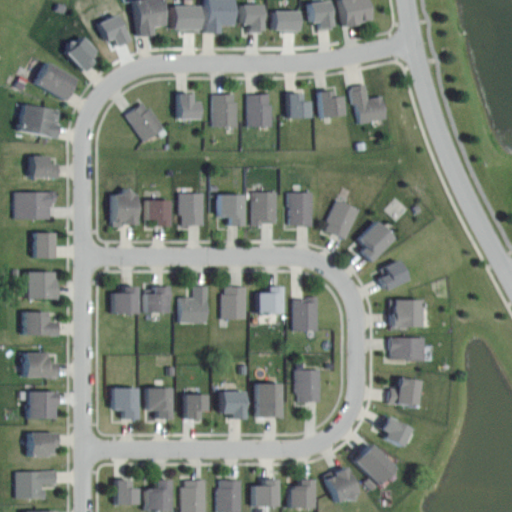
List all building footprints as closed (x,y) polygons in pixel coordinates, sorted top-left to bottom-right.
[(157,0),(161,23),(148,24),(149,33),(136,35),(131,0),(157,0)] [(230,0),(230,23),(217,23),(217,30),(203,30),(203,0),(230,0)] [(326,0),(330,27),(317,29),(316,20),(308,21),(305,1),(312,0),(326,0)] [(365,0),(368,18),(356,20),(356,22),(342,25),(338,0),(365,0)] [(195,31),(181,31),(181,30),(177,30),(177,27),(170,27),(170,3),(194,3),(195,31)] [(259,31),(245,31),(245,22),(238,22),(238,3),(259,3),(259,31)] [(296,7),(295,29),(280,29),(280,26),(271,26),(271,7),(296,7)] [(126,38),(113,44),(109,36),(104,39),(95,21),(113,12),(126,38)] [(95,52),(89,58),(91,60),(80,69),(62,50),(65,47),(65,40),(73,40),(79,35),(95,52)] [(74,76),(62,97),(32,80),(44,59),(74,76)] [(365,81),(368,97),(380,94),(385,116),(359,122),(354,101),(352,102),(349,87),(351,87),(351,84),(365,81)] [(331,89),(332,95),(340,94),(342,113),(320,115),(317,90),(331,89)] [(299,100),(307,99),(307,115),(286,116),(285,91),(299,90),(299,100)] [(190,92),(190,100),(197,100),(197,117),(177,117),(177,92),(190,92)] [(265,103),(268,103),(269,124),(244,125),(244,93),(265,92),(265,103)] [(232,93),(232,100),(235,100),(235,125),(211,125),(211,93),(232,93)] [(142,101),(147,107),(149,106),(162,126),(161,126),(165,131),(159,135),(155,130),(143,139),(125,113),(142,101)] [(57,110),(52,135),(16,128),(21,102),(57,110)] [(45,162),(52,161),(53,175),(28,175),(28,154),(44,154),(45,162)] [(124,186),(131,192),(134,192),(134,222),(120,222),(120,224),(111,224),(111,192),(118,192),(124,186)] [(48,216),(14,216),(13,190),(54,190),(54,201),(48,201),(48,216)] [(262,223),(252,223),(252,190),(275,190),(275,221),(262,221),(262,223)] [(202,191),(202,223),(181,223),(181,212),(178,212),(178,191),(202,191)] [(311,191),(311,223),(288,223),(288,205),(287,205),(287,191),(311,191)] [(241,223),(227,223),(227,214),(217,214),(217,193),(241,193),(241,223)] [(168,198),(167,223),(154,223),(154,217),(145,217),(145,198),(168,198)] [(358,208),(344,238),(325,228),(328,221),(326,220),(337,198),(358,208)] [(390,236),(366,259),(357,249),(361,244),(354,237),(373,219),(390,236)] [(51,239),(54,239),(54,256),(32,256),(32,230),(51,230),(51,239)] [(406,277),(383,288),(377,275),(381,273),(378,266),(397,257),(406,277)] [(51,278),(51,282),(52,282),(53,296),(24,296),(24,270),(51,269),(51,278)] [(134,284),(134,312),(110,311),(110,291),(119,291),(119,284),(134,284)] [(166,310),(143,311),(143,289),(152,289),(152,285),(167,284),(167,299),(166,299),(166,310)] [(177,320),(177,295),(190,295),(190,284),(203,284),(203,320),(177,320)] [(245,316),(220,316),(220,292),(224,292),(224,285),(245,284),(245,316)] [(280,311),(256,311),(256,291),(266,291),(266,285),(280,285),(280,311)] [(315,328),(291,328),(291,297),(305,297),(305,294),(315,294),(315,328)] [(420,298),(420,324),(404,324),(404,327),(390,327),(390,312),(387,312),(387,298),(420,298)] [(54,320),(54,333),(22,333),(22,310),(46,310),(46,320),(54,320)] [(422,335),(422,358),(407,358),(407,357),(390,357),(390,336),(422,335)] [(45,351),(45,361),(54,360),(54,374),(23,374),(23,351),(45,351)] [(319,368),(318,400),(298,400),(298,391),(295,391),(295,368),(319,368)] [(417,377),(414,404),(386,402),(388,386),(392,386),(393,383),(397,383),(398,375),(417,377)] [(278,382),(278,415),(254,415),(254,382),(278,382)] [(134,386),(134,418),(120,418),(120,408),(110,408),(110,386),(134,386)] [(167,386),(167,418),(153,418),(153,409),(143,408),(143,386),(167,386)] [(52,389),(52,403),(51,403),(51,417),(25,417),(25,397),(18,397),(18,389),(52,389)] [(218,390),(240,390),(240,417),(228,417),(228,411),(218,411),(218,390)] [(204,393),(204,408),(196,408),(196,417),(182,417),(182,393),(204,393)] [(408,427),(399,445),(381,436),(384,431),(376,427),(382,414),(408,427)] [(53,444),(49,444),(49,450),(44,450),(44,454),(27,454),(27,430),(53,430),(53,444)] [(393,467),(377,483),(353,460),(369,443),(393,467)] [(355,490),(354,491),(351,499),(344,496),(334,501),(320,473),(330,468),(332,472),(344,466),(355,490)] [(52,481),(38,482),(38,487),(41,487),(41,495),(13,496),(12,469),(52,468),(52,481)] [(113,502),(113,477),(126,477),(126,486),(134,486),(134,502),(113,502)] [(202,511),(178,511),(178,485),(182,485),(182,478),(202,477),(202,511)] [(238,510),(214,510),(214,485),(217,485),(217,477),(226,477),(226,478),(237,478),(238,510)] [(275,504),(251,504),(251,484),(261,483),(261,477),(274,477),(275,504)] [(309,505),(286,506),(285,487),(289,486),(289,483),(295,483),(295,477),(309,477),(309,505)] [(166,508),(142,508),(142,487),(146,487),(146,486),(153,486),(153,478),(166,478),(166,508)]
